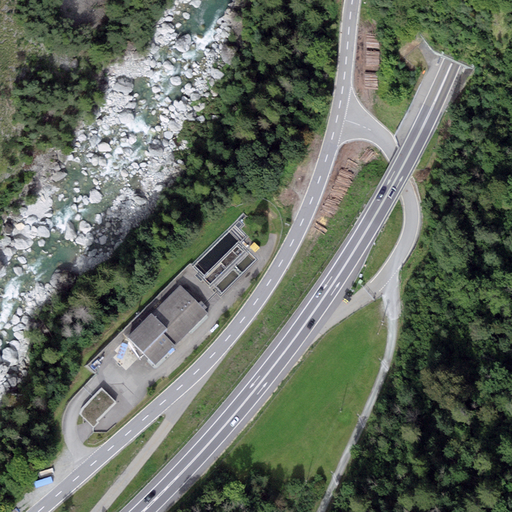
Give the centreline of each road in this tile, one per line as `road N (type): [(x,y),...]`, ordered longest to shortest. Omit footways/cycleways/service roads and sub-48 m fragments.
road 1 (primary): [(352,0),(333,134),(272,276),(214,353),(38,511)]
road 2 (trunk): [(475,0),(434,102),(362,235),(273,365),(204,447)]
road 3 (track): [(321,511),(393,337),(381,280)]
road 4 (track): [(336,118),(384,141),(406,189),(408,237),(381,280)]
